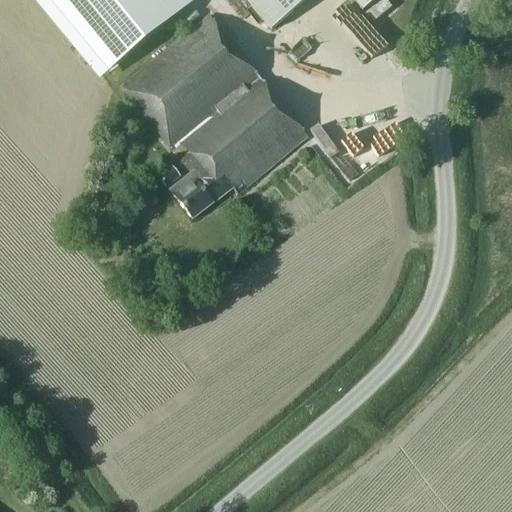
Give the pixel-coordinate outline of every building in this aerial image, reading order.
[(34,0),(93,79),(195,5),(190,0),(34,0)] [(349,0),(360,14),(377,0),(244,0),(270,31),(307,0),(349,0)] [(307,139),(208,18),(120,89),(191,176),(169,193),(192,222),(232,191),(237,197),(307,139)] [(335,168),(348,187),(399,151),(386,132),(335,168)] [(165,190),(180,178),(172,168),(157,180),(165,190)] [(83,195),(95,211),(108,201),(96,185),(83,195)] [(139,216),(145,207),(136,200),(129,209),(139,216)]
